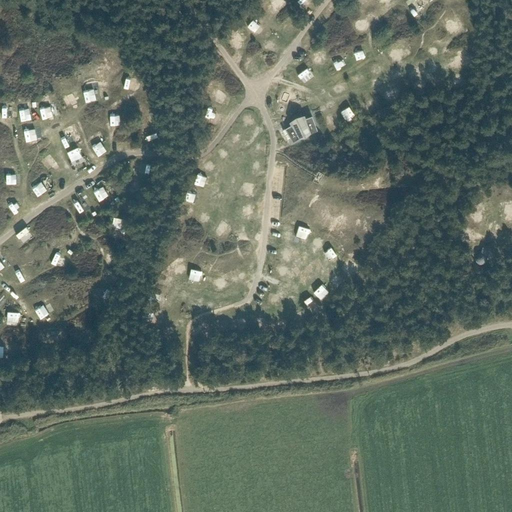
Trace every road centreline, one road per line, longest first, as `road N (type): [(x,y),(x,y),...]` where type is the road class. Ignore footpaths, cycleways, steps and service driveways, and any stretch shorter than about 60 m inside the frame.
road 1 (track): [(0,284),(35,319),(61,322),(84,310),(98,288),(95,245),(54,200)]
road 2 (track): [(269,76),(337,99),(453,65)]
road 3 (track): [(306,91),(371,58),(372,27),(398,0)]
